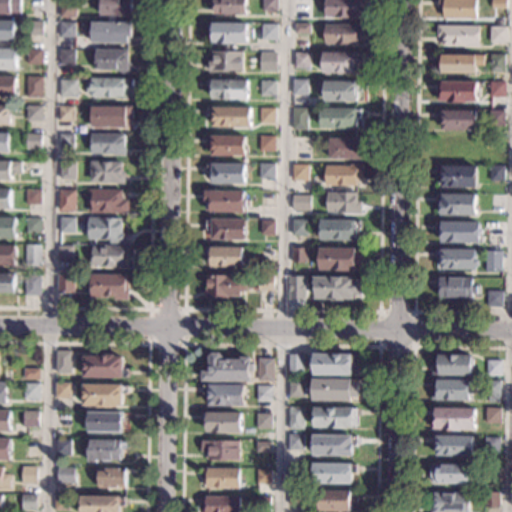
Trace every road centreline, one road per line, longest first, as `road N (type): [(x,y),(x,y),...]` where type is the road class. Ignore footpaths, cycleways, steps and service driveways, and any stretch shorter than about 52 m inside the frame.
road 1 (residential): [(391,511),(399,0)]
road 2 (tertiary): [(511,330),(0,325)]
road 3 (residential): [(167,0),(163,511)]
